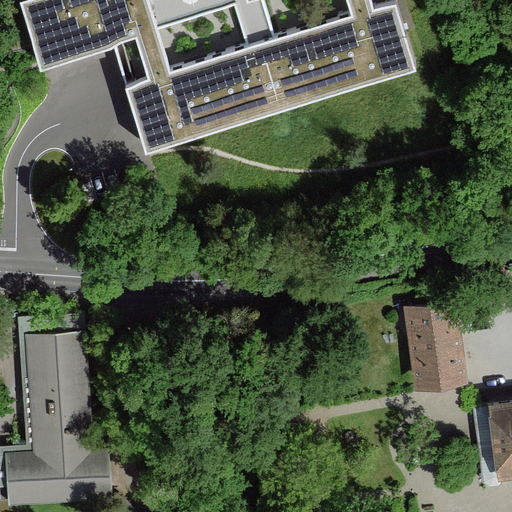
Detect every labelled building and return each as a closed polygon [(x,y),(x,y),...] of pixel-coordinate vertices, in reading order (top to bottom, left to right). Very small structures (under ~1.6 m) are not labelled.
[(142,31),(160,26),(151,0),(22,0),(41,62),(114,40),(142,31)] [(172,65),(154,71),(127,79),(147,145),(417,61),(398,0),(383,0),(375,3),(358,8),(275,33),(248,42),(172,65)] [(151,0),(160,26),(236,2),(248,42),(275,33),(265,0),(151,0)] [(172,65),(160,26),(142,31),(154,71),(172,65)] [(466,296),(412,300),(422,385),(475,380),(466,296)] [(96,446),(88,330),(29,333),(36,451),(7,453),(10,484),(11,503),(115,496),(112,446),(96,446)] [(511,395),(496,398),(505,470),(511,469),(511,395)] [(0,484),(10,484),(7,453),(0,453),(0,484)]
